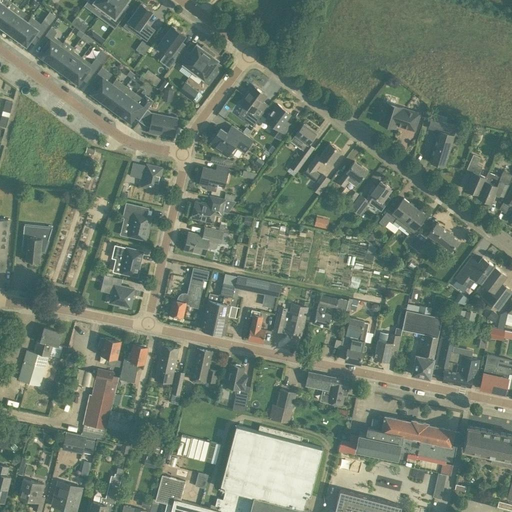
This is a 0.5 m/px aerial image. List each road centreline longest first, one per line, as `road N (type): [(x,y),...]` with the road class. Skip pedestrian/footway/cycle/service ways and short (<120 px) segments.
road 1 (tertiary): [(511,405),(146,326)]
road 2 (tertiary): [(511,247),(250,52)]
road 3 (residential): [(0,50),(122,138),(184,154)]
road 4 (residential): [(146,326),(184,154)]
road 5 (tertiary): [(146,326),(0,301)]
road 6 (residential): [(184,154),(250,52)]
